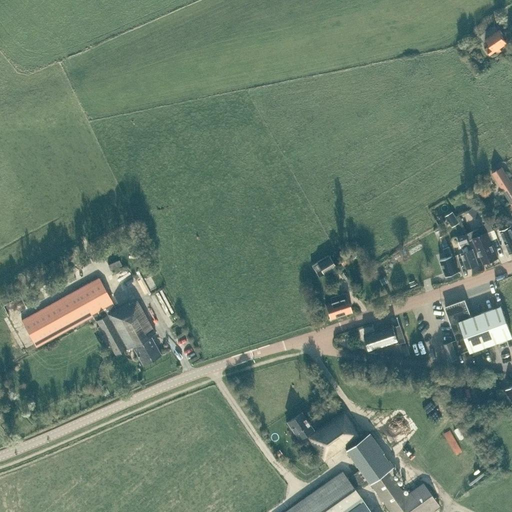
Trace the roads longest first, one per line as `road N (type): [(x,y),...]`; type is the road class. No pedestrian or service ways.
road 1 (tertiary): [(0,456),(181,379),(316,335)]
road 2 (track): [(451,506),(353,408),(305,338)]
road 3 (tertiary): [(316,335),(511,266)]
road 4 (residential): [(511,368),(325,350),(316,335)]
road 5 (track): [(275,511),(299,494),(211,369)]
